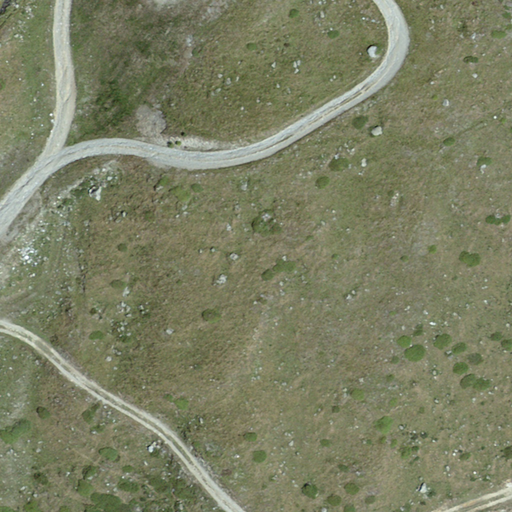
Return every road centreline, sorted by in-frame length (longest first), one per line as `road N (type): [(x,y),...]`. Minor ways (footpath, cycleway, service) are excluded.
road 1 (track): [(384,0),(403,34),(391,67),(349,104),(265,148),(200,166),(105,150),(62,158)]
road 2 (track): [(0,330),(44,350),(160,434),(235,511)]
road 3 (track): [(0,200),(62,158),(73,0)]
